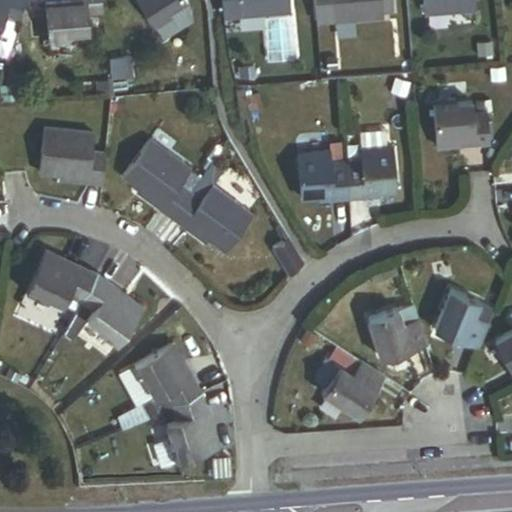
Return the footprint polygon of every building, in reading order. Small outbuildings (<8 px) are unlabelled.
[(18,19),(24,0),(0,0),(0,25),(4,14),(18,19)] [(53,0),(44,1),(47,41),(68,40),(67,32),(88,31),(87,12),(101,11),(100,0),(53,0)] [(140,0),(155,24),(172,13),(169,10),(184,0),(140,0)] [(194,10),(187,0),(184,0),(169,10),(172,13),(177,21),(194,10)] [(239,0),(241,13),(290,10),(289,0),(239,0)] [(330,0),(332,19),(382,16),(380,0),(330,0)] [(423,0),(425,12),(476,8),(474,0),(423,0)] [(131,58),(120,60),(123,78),(133,77),(131,58)] [(337,66),(337,58),(327,59),(328,67),(337,66)] [(274,77),(273,65),(261,66),(262,78),(274,77)] [(434,103),(437,149),(462,147),(461,140),(476,139),(476,146),(492,145),(490,113),(476,114),(475,103),(459,104),(459,102),(434,103)] [(358,124),(359,142),(391,139),(390,122),(358,124)] [(44,123),(39,168),(59,170),(88,173),(87,179),(102,181),(105,149),(93,148),(95,128),(44,123)] [(200,176),(149,138),(122,174),(139,187),(162,203),(158,208),(170,216),(200,176)] [(396,181),(393,139),(391,139),(359,142),(358,142),(359,144),(347,145),(348,154),(345,155),(348,195),(363,194),(363,187),(380,186),(380,183),(396,181)] [(461,140),(462,147),(476,146),(476,139),(461,140)] [(348,195),(345,155),(330,156),(330,144),(296,146),(299,190),(317,189),(317,191),(333,190),(333,196),(348,195)] [(224,249),(251,213),(210,183),(223,165),(213,158),(200,176),(170,216),(183,226),(186,221),(208,237),(224,249)] [(59,176),(87,179),(88,173),(59,170),(59,176)] [(363,187),(363,194),(380,193),(380,186),(363,187)] [(136,191),(158,208),(162,203),(139,187),(136,191)] [(186,221),(183,226),(205,242),(208,237),(186,221)] [(287,237),(272,246),(287,270),(302,261),(287,237)] [(77,303),(95,274),(81,266),(79,271),(65,264),(68,259),(46,249),(27,289),(48,301),(50,297),(65,304),(69,297),(77,303)] [(81,266),(68,259),(65,264),(79,271),(81,266)] [(400,275),(397,262),(369,270),(372,283),(400,275)] [(141,307),(122,293),(119,298),(106,289),(110,284),(95,274),(77,303),(90,311),(83,321),(95,329),(93,333),(112,345),(141,307)] [(119,298),(122,293),(110,284),(106,289),(119,298)] [(432,328),(476,347),(492,311),(478,305),(479,302),(449,289),(432,328)] [(380,355),(426,344),(419,317),(404,321),(401,307),(369,315),(380,355)] [(63,326),(71,314),(64,310),(57,322),(63,326)] [(511,329),(491,341),(511,381),(511,329)] [(314,338),(307,333),(298,344),(306,350),(314,338)] [(185,380),(178,366),(184,362),(173,341),(130,365),(142,386),(146,384),(154,398),(141,405),(146,415),(154,412),(199,392),(191,376),(185,380)] [(333,364),(344,348),(338,343),(327,359),(333,364)] [(353,413),(381,372),(344,348),(333,364),(317,388),(353,413)] [(185,380),(191,376),(184,362),(178,366),(185,380)] [(217,448),(210,426),(204,428),(199,412),(205,410),(199,392),(154,412),(158,425),(164,423),(169,438),(150,444),(158,467),(172,463),(217,448)] [(204,428),(210,426),(205,410),(199,412),(204,428)]
